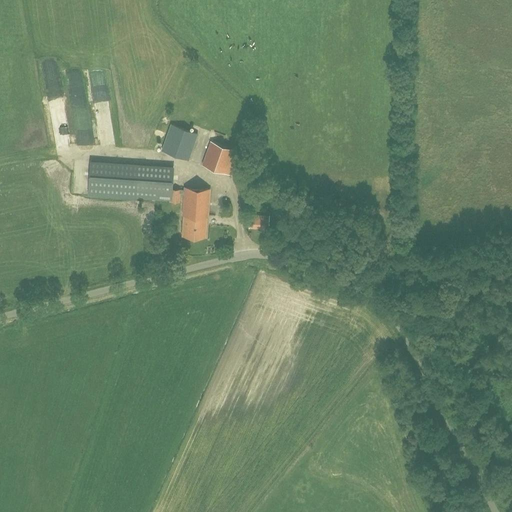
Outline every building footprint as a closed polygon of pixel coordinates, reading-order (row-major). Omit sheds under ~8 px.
[(197,119),(204,103),(198,101),(191,116),(197,119)] [(188,159),(198,133),(171,124),(162,150),(188,159)] [(232,177),(241,153),(211,141),(202,166),(232,177)] [(179,189),(173,189),(172,189),(173,166),(90,161),(88,195),(135,198),(135,197),(170,199),(170,201),(179,202),(179,193),(179,189)] [(184,190),(179,189),(179,193),(184,194),(183,215),(184,215),(182,235),(205,237),(207,217),(208,217),(210,189),(184,187),(184,190)] [(287,211),(296,215),(300,204),(292,200),(287,211)] [(250,215),(250,227),(268,228),(269,216),(250,215)]
